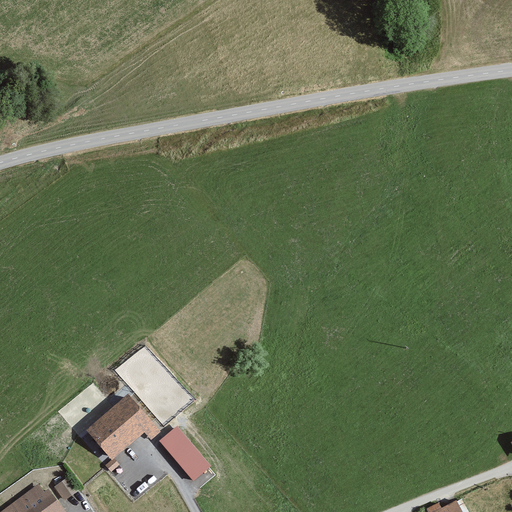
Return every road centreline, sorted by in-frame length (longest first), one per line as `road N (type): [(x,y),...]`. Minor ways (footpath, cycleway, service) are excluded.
road 1 (tertiary): [(511,70),(86,141),(0,163)]
road 2 (unclassified): [(390,511),(511,467)]
